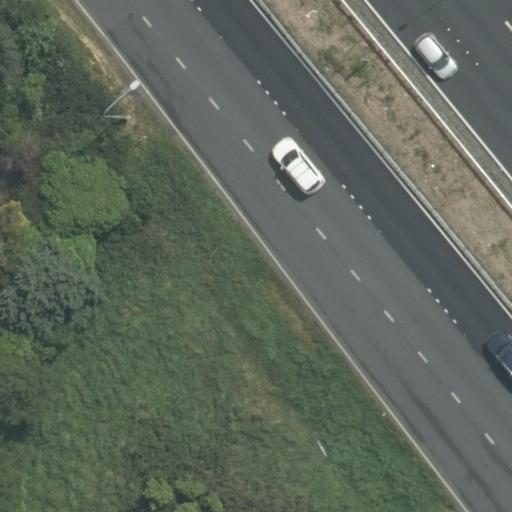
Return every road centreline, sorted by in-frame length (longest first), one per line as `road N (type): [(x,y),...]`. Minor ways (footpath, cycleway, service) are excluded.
road 1 (motorway): [(495,511),(119,0)]
road 2 (motorway): [(511,393),(190,0)]
road 3 (motorway): [(423,0),(511,108)]
